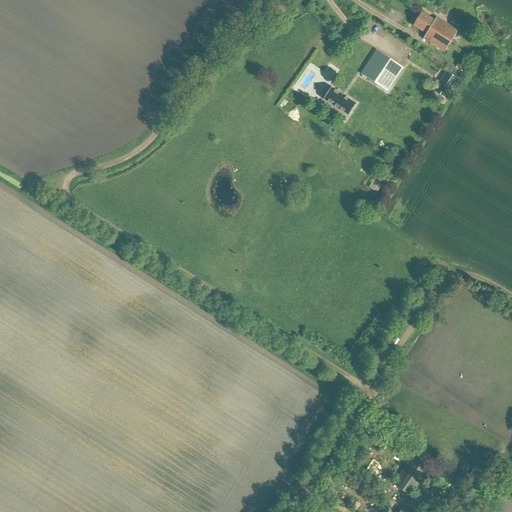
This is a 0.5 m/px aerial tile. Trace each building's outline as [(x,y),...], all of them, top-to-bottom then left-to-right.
[(436,21),(422,13),(414,27),(427,34),(425,37),(427,39),(427,41),(440,49),(444,52),(457,31),(453,28),(437,18),(436,21)] [(377,52),(362,74),(387,91),(402,68),(377,52)] [(459,77),(461,74),(447,65),(445,67),(459,77)] [(432,83),(442,90),(452,75),(442,68),(432,83)] [(348,116),(356,104),(331,87),(323,100),(348,116)] [(381,185),(384,187),(387,182),(380,177),(378,180),(374,177),(368,185),(377,191),(381,185)] [(425,471),(431,462),(418,453),(412,463),(409,461),(394,484),(413,496),(429,473),(425,471)] [(435,509),(441,502),(433,496),(434,494),(426,488),(419,497),(435,509)]
